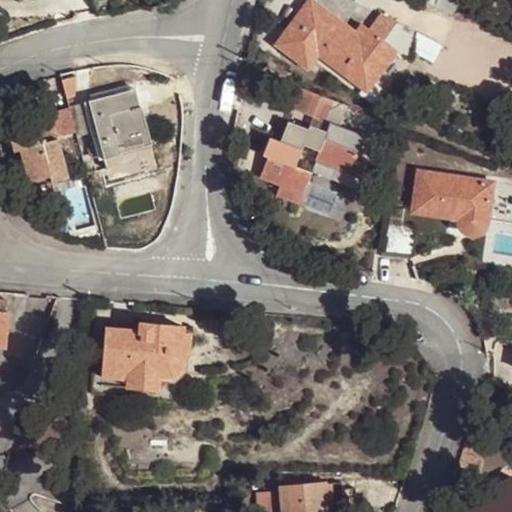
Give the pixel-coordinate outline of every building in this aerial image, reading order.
[(370,29),(363,39),(354,32),(311,0),(308,0),(276,44),(295,59),(305,45),(317,54),(366,91),(396,51),(409,60),(412,56),(413,51),(415,31),(382,13),(370,29)] [(363,39),(370,29),(361,23),(354,32),(363,39)] [(430,61),(439,44),(415,31),(413,51),(430,61)] [(307,68),(317,54),(305,45),(295,59),(307,68)] [(347,105),(301,88),(293,109),(313,117),(329,123),(325,132),(309,125),(308,129),(288,121),(280,141),(269,137),(262,155),(267,157),(260,177),(280,185),(303,194),(312,172),(295,166),(303,145),(318,151),(315,160),(361,178),(367,164),(355,159),(365,136),(339,126),(347,105)] [(136,90),(70,108),(77,134),(78,138),(97,133),(104,161),(121,156),(118,146),(141,139),(134,112),(141,110),(136,90)] [(77,134),(70,108),(51,113),(58,139),(77,134)] [(68,179),(58,139),(51,113),(50,109),(35,112),(36,115),(28,117),(31,129),(10,136),(14,153),(20,152),(28,184),(50,177),(51,183),(68,179)] [(151,146),(141,110),(134,112),(141,139),(118,146),(121,156),(104,161),(107,171),(147,161),(144,148),(151,146)] [(329,123),(313,117),(309,125),(325,132),(329,123)] [(487,223),(493,182),(418,171),(413,206),(412,211),(413,212),(458,218),(487,223)] [(50,177),(28,184),(29,189),(51,183),(50,177)] [(277,194),(300,203),(303,194),(280,185),(277,194)] [(458,225),(458,218),(413,212),(412,212),(412,211),(413,206),(403,204),(400,224),(437,230),(438,223),(458,225)] [(511,307),(511,289),(492,287),(490,304),(511,307)] [(106,329),(103,377),(128,379),(127,387),(160,389),(160,377),(173,377),(181,368),(182,356),(189,357),(190,334),(183,333),(183,327),(140,323),(139,332),(106,329)] [(511,511),(511,476),(490,488),(495,497),(467,511),(466,511),(511,511)] [(280,494),(258,496),(259,511),(328,511),(328,507),(326,486),(326,484),(280,488),(280,494)] [(342,484),(326,486),(328,507),(344,506),(342,484)]
